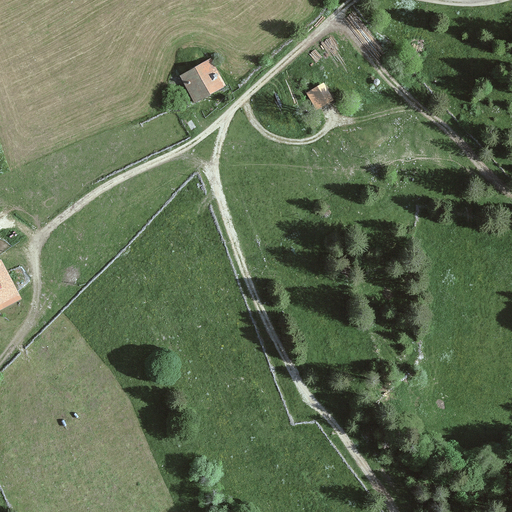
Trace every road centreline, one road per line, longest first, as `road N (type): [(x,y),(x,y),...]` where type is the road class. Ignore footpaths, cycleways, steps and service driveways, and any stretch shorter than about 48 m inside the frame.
road 1 (track): [(331,16),(193,140),(117,175),(12,251)]
road 2 (track): [(336,111),(331,127),(315,137),(284,140),(256,126),(244,93)]
road 3 (track): [(0,359),(36,289),(33,237)]
